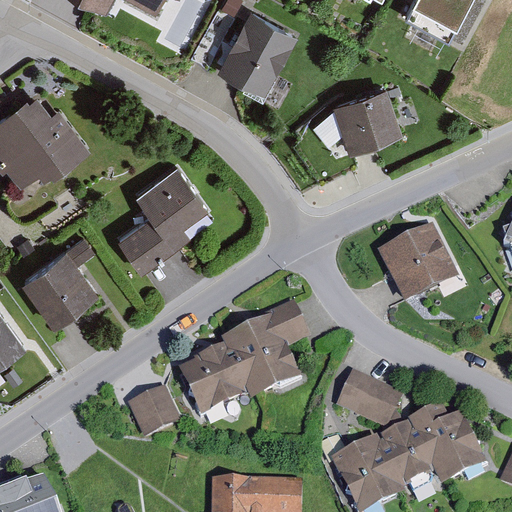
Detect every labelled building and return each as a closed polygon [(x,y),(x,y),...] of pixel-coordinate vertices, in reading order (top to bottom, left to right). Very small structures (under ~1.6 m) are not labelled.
[(75,0),(106,16),(114,0),(125,0),(156,17),(165,0),(75,0)] [(238,0),(232,0),(225,15),(240,23),(249,5),(238,0)] [(414,0),(405,17),(449,42),(472,0),(414,0)] [(219,70),(265,97),(299,38),(252,11),(219,70)] [(208,68),(224,39),(207,30),(191,59),(208,68)] [(337,104),(349,143),(359,140),(401,127),(388,87),(337,104)] [(27,99),(0,119),(0,171),(3,175),(7,172),(21,192),(40,178),(44,183),(53,176),(55,179),(91,152),(59,109),(52,115),(38,96),(30,102),(27,99)] [(151,218),(119,241),(142,273),(162,259),(191,238),(185,230),(209,212),(177,168),(137,198),(151,218)] [(433,228),(378,256),(405,309),(460,281),(433,228)] [(511,231),(503,250),(509,253),(511,259),(511,231)] [(28,239),(17,246),(24,256),(35,249),(28,239)] [(84,239),(22,285),(54,329),(100,296),(78,266),(95,254),(84,239)] [(195,365),(179,373),(201,420),(248,397),(252,405),(302,381),(288,352),(312,340),(295,304),(264,318),(265,322),(221,343),(224,349),(194,363),(195,365)] [(0,314),(0,370),(27,351),(0,314)] [(338,408),(389,431),(405,397),(354,374),(338,408)] [(148,397),(128,406),(144,441),(182,423),(166,388),(148,397)] [(378,440),(332,463),(357,511),(375,511),(406,496),(404,492),(436,476),(443,490),(487,467),(462,417),(450,423),(442,407),(408,425),(409,426),(380,440),(382,445),(381,446),(378,440)] [(500,483),(511,489),(511,458),(505,474),(500,483)] [(212,482),(211,511),(301,511),(302,484),(212,482)] [(27,490),(0,500),(0,511),(55,511),(44,486),(27,490)]
